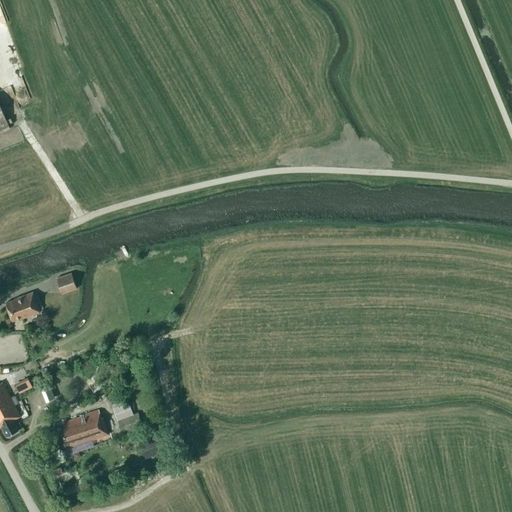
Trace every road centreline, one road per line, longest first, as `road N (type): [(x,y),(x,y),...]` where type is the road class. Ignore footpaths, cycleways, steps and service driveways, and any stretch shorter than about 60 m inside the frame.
road 1 (track): [(0,250),(84,219),(269,172),(511,182)]
road 2 (track): [(90,511),(137,499),(183,466),(157,355),(165,337),(187,332)]
road 3 (track): [(511,133),(456,0)]
road 4 (track): [(84,219),(11,108)]
